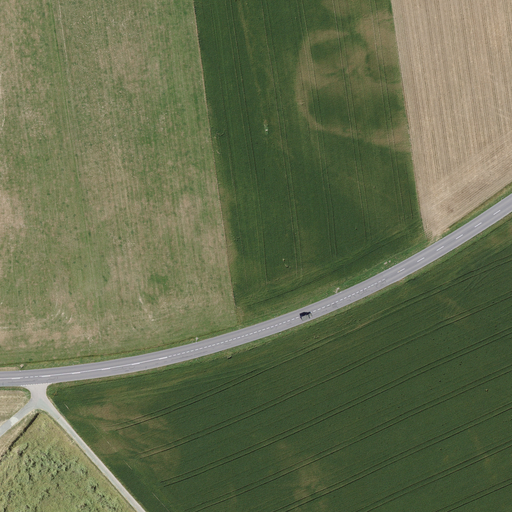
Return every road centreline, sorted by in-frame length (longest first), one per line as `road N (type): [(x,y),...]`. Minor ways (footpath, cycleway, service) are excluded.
road 1 (tertiary): [(0,379),(134,364),(245,337),(350,296),(511,202)]
road 2 (track): [(140,511),(43,402),(35,377)]
